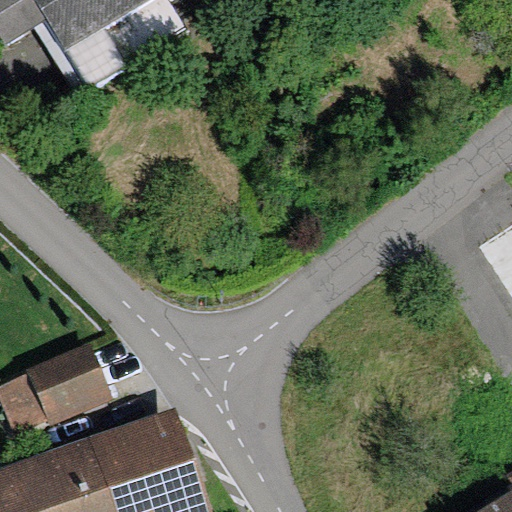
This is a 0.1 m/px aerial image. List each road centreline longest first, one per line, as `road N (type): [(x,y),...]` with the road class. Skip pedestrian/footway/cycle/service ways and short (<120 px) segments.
road 1 (residential): [(195,379),(511,129)]
road 2 (residential): [(195,379),(0,190)]
road 3 (residential): [(267,511),(195,379)]
